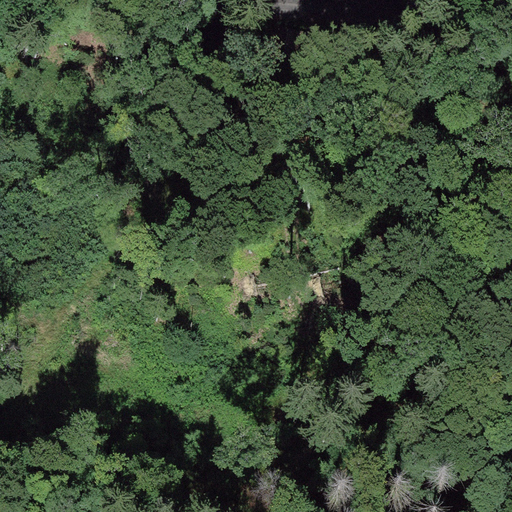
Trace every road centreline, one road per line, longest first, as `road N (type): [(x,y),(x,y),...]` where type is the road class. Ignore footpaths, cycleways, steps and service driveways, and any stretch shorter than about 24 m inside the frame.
road 1 (track): [(346,0),(317,102),(144,297),(85,346),(11,486)]
road 2 (unclassified): [(335,0),(511,13)]
